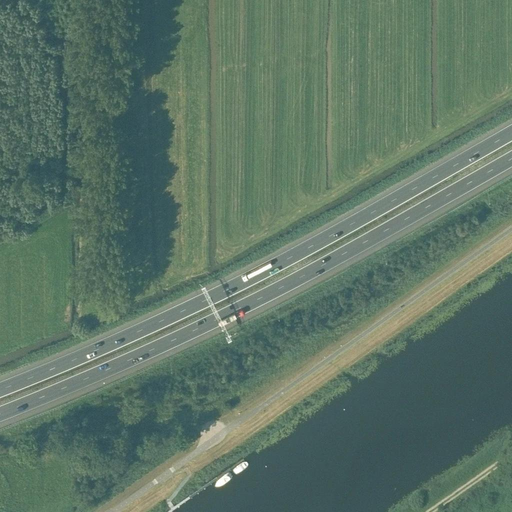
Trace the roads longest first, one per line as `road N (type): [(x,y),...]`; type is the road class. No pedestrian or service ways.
road 1 (motorway): [(511,131),(273,265),(0,388)]
road 2 (motorway): [(0,412),(253,300),(511,157)]
